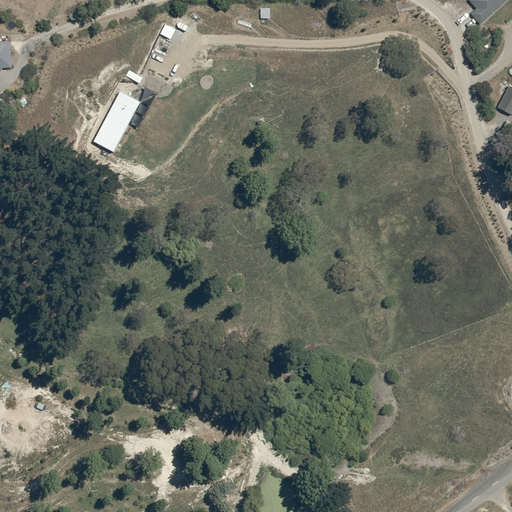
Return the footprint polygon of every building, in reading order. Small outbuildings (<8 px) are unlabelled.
[(507,0),(469,0),(468,1),(476,9),(470,14),(480,25),(507,0)] [(269,19),(269,8),(259,8),(260,19),(269,19)] [(0,68),(10,68),(9,44),(0,44),(0,68)] [(511,86),(506,84),(497,109),(511,114),(511,86)] [(139,103),(119,92),(93,142),(114,152),(139,103)]
